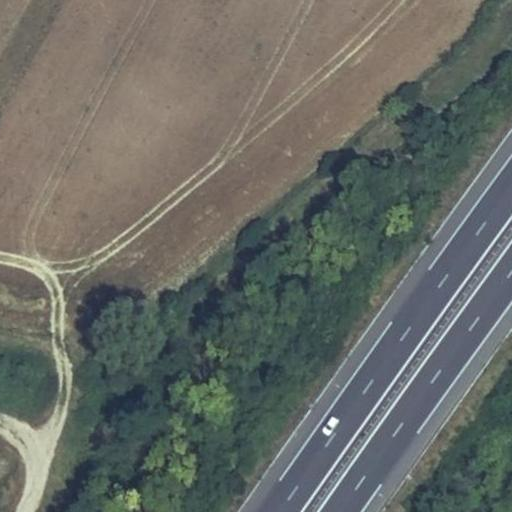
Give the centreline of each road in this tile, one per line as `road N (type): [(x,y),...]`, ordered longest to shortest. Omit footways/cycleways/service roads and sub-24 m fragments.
road 1 (motorway): [(511,187),(281,511)]
road 2 (motorway): [(340,511),(511,270)]
road 3 (track): [(0,339),(62,346),(68,361),(37,474)]
